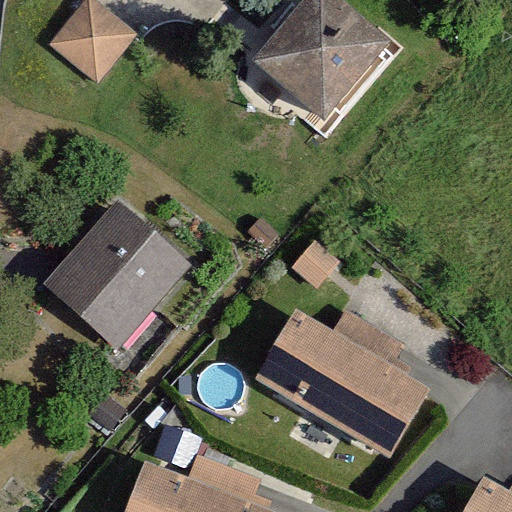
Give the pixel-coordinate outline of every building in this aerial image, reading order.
[(330,0),(311,0),(255,67),(323,125),(388,49),(330,0)] [(90,2),(51,48),(94,84),(133,38),(90,2)] [(119,206),(45,289),(114,350),(188,268),(119,206)] [(426,394),(296,316),(257,382),(387,460),(426,394)] [(260,511),(147,468),(129,511),(260,511)] [(511,511),(511,499),(484,484),(467,511),(511,511)]
